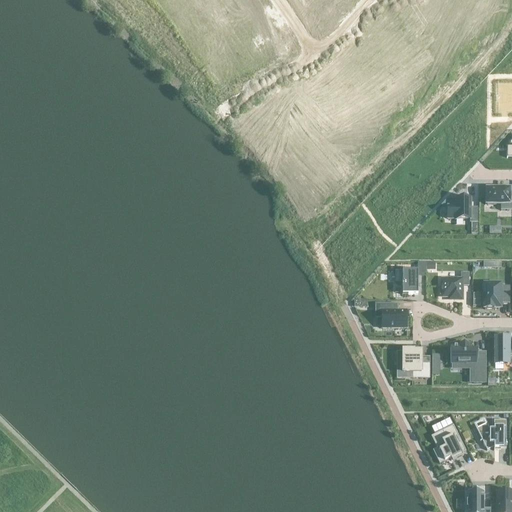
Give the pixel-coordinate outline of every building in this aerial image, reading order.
[(511,198),(509,199),(509,190),(486,190),(486,205),(500,205),(500,211),(511,211),(511,198)] [(447,207),(447,219),(455,219),(455,221),(470,221),(470,224),(477,224),(477,209),(471,209),(471,200),(455,200),(455,207),(447,207)] [(395,272),(395,284),(402,284),(402,296),(418,296),(418,272),(395,272)] [(442,280),(442,298),(449,298),(449,301),(462,301),(462,287),(468,287),(468,274),(461,274),(461,280),(442,280)] [(482,297),(482,305),(484,305),(484,310),(493,310),(494,310),(494,309),(500,309),(500,304),(509,304),(509,294),(509,288),(500,288),(500,286),(484,286),(484,297),(482,297)] [(395,306),(398,306),(398,305),(375,305),(375,319),(382,319),(382,329),(407,330),(406,312),(398,312),(398,311),(395,311),(395,306)] [(494,363),(510,363),(510,338),(509,338),(509,339),(495,339),(495,338),(494,338),(494,363)] [(473,384),(485,384),(485,354),(485,356),(475,356),(475,351),(468,351),(468,346),(460,346),(460,347),(451,347),(451,364),(464,364),(464,367),(473,367),(473,384)] [(412,374),(412,379),(429,379),(429,365),(421,365),(421,358),(421,353),(414,353),(414,352),(403,352),(403,353),(397,353),(397,363),(403,363),(403,374),(412,374)] [(490,430),(487,426),(485,420),(474,425),(477,431),(482,441),(480,442),(480,443),(482,442),(487,452),(494,448),(494,450),(494,452),(494,450),(506,450),(506,422),(494,422),(494,430),(490,430)] [(431,437),(437,449),(433,451),(439,465),(450,460),(452,463),(463,458),(462,454),(466,452),(453,427),(431,437)] [(466,502),(466,509),(468,509),(467,511),(490,511),(490,510),(484,510),(482,509),(482,504),(484,504),(484,492),(468,492),(468,502),(466,502)] [(511,511),(511,492),(496,492),(496,511),(511,511)]
